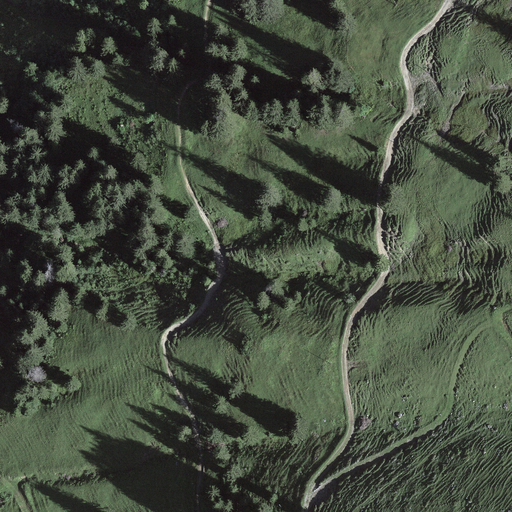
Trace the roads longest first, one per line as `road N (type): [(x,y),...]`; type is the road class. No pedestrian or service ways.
road 1 (track): [(210,0),(212,67),(188,85),(178,114),(183,171),(210,227),(220,275),(203,306),(164,337),(200,447),(200,511)]
road 2 (track): [(305,511),(312,486),(351,429),(348,327),(386,269),(380,193),(394,135),(410,108),(403,59),(449,0)]
road 3 (track): [(308,500),(444,417),(476,331),(492,325),(511,343)]
